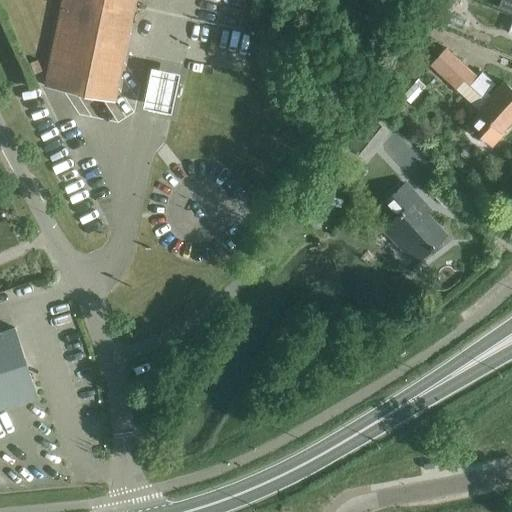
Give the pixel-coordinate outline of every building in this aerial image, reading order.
[(59,0),(43,81),(113,96),(133,0),(59,0)] [(428,0),(423,21),(438,25),(444,0),(428,0)] [(450,0),(448,6),(485,22),(489,14),(456,0),(450,0)] [(442,24),(455,30),(460,16),(447,11),(442,24)] [(481,70),(475,76),(444,47),(428,64),(477,111),(464,124),(489,147),(501,135),(498,133),(511,118),(511,92),(501,82),(489,95),(485,91),(494,82),(481,70)] [(399,71),(400,73),(411,61),(398,48),(389,57),(394,61),(377,78),(385,85),(399,71)] [(178,71),(149,65),(142,106),(171,112),(178,71)] [(14,77),(14,86),(35,86),(35,76),(14,77)] [(402,95),(410,102),(425,84),(418,77),(402,95)] [(351,147),(364,157),(386,131),(373,120),(351,147)] [(399,237),(418,258),(445,233),(418,205),(422,201),(404,182),(380,205),(392,218),(383,227),(395,240),(399,237)] [(14,328),(0,332),(0,408),(36,397),(14,328)]
